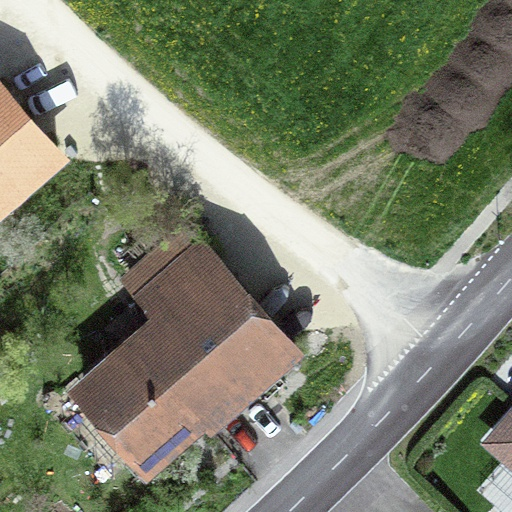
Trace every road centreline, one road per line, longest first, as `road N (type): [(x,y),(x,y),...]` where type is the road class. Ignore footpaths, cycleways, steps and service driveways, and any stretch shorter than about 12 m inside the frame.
road 1 (track): [(33,0),(196,154),(449,342)]
road 2 (tertiary): [(282,511),(449,342),(511,264)]
